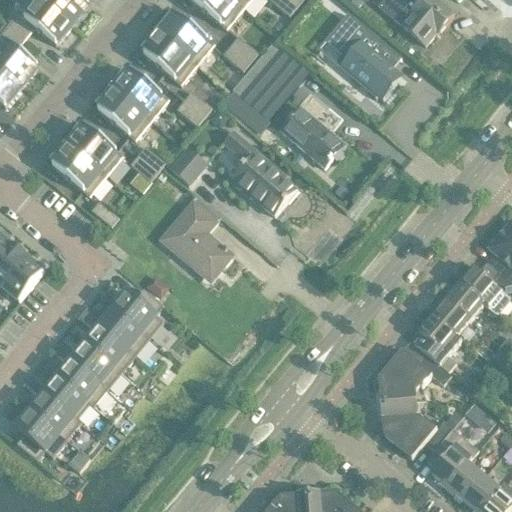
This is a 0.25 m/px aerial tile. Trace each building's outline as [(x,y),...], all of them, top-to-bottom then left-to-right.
[(27,43),(36,33),(56,50),(73,29),(36,0),(33,0),(10,29),(27,43)] [(36,0),(73,29),(89,9),(77,0),(36,0)] [(226,0),(192,0),(190,4),(227,34),(244,14),(226,0)] [(226,0),(244,14),(255,0),(226,0)] [(274,0),(270,5),(289,20),(297,11),(283,0),(274,0)] [(283,0),(297,11),(304,2),(301,0),(283,0)] [(437,40),(455,19),(432,0),(387,0),(378,11),(425,51),(435,39),(437,40)] [(160,39),(198,70),(214,50),(177,19),(160,39)] [(348,23),(328,47),(347,63),(340,71),(383,106),(404,80),(391,70),(397,63),(348,23)] [(0,73),(22,91),(39,71),(18,54),(27,43),(10,29),(0,41),(0,73)] [(160,39),(144,59),(182,90),(198,70),(160,39)] [(251,66),(257,58),(238,42),(231,51),(251,66)] [(273,46),(232,95),(233,96),(268,125),(309,76),(273,46)] [(244,75),(251,66),(231,51),(224,60),(244,75)] [(0,73),(0,106),(6,111),(22,91),(0,73)] [(115,95),(152,126),(169,106),(131,75),(115,95)] [(115,95),(98,115),(136,146),(152,126),(115,95)] [(233,96),(223,109),(260,139),(270,127),(268,125),(233,96)] [(204,122),(212,113),(193,97),(185,106),(204,122)] [(177,115),(196,131),(204,122),(185,106),(177,115)] [(279,135),(291,145),(322,172),(331,161),(330,160),(341,146),(299,111),(279,135)] [(219,112),(210,123),(221,132),(230,121),(219,112)] [(69,151),(107,181),(123,161),(86,130),(69,151)] [(232,136),(222,146),(246,168),(233,183),(236,186),(234,189),(251,203),(253,200),(263,208),(261,209),(275,221),(297,195),(284,185),(286,182),(232,136)] [(90,202),(107,181),(69,151),(53,171),(90,202)] [(159,177),(163,172),(166,168),(146,152),(139,161),(159,177)] [(190,155),(172,177),(195,197),(213,175),(190,155)] [(139,161),(131,170),(152,186),(159,177),(139,161)] [(160,245),(211,288),(235,260),(209,238),(221,224),(196,203),(160,245)] [(112,231),(119,222),(100,208),(93,216),(112,231)] [(487,267),(496,275),(507,284),(511,278),(511,226),(489,253),(495,258),(487,267)] [(0,241),(0,267),(12,252),(0,241)] [(12,252),(0,267),(0,291),(4,295),(28,265),(12,252)] [(28,265),(4,295),(21,308),(45,279),(28,265)] [(511,288),(507,284),(496,275),(489,284),(473,272),(460,288),(484,308),(484,309),(497,320),(511,304),(511,305),(511,288)] [(155,281),(148,291),(161,302),(169,292),(155,281)] [(446,304),(471,325),(484,309),(484,308),(460,288),(446,304)] [(127,296),(112,314),(149,345),(164,326),(156,320),(164,311),(144,294),(136,304),(127,296)] [(432,321),(461,345),(462,345),(457,341),(471,325),(446,304),(432,321)] [(84,309),(78,316),(86,323),(92,316),(84,309)] [(102,327),(99,331),(135,361),(149,345),(112,314),(102,327)] [(92,316),(86,323),(94,330),(97,326),(100,323),(92,316)] [(180,324),(172,317),(167,323),(175,330),(180,324)] [(422,340),(415,349),(427,359),(451,380),(452,380),(449,377),(456,368),(448,361),(461,345),(432,321),(419,337),(421,339),(422,340)] [(96,334),(85,348),(122,378),(135,361),(99,331),(96,334)] [(501,350),(507,356),(511,350),(511,343),(508,341),(501,350)] [(60,345),(51,356),(51,357),(53,355),(61,361),(67,354),(59,347),(60,346),(60,345)] [(75,360),(71,365),(108,395),(122,378),(85,348),(75,360)] [(507,356),(501,350),(493,360),(499,366),(507,356)] [(67,354),(61,361),(69,368),(71,365),(75,360),(67,354)] [(382,411),(417,408),(416,396),(420,391),(422,392),(432,380),(444,390),(451,380),(427,359),(419,369),(403,355),(379,384),(382,411)] [(69,368),(57,381),(91,408),(90,409),(94,412),(94,411),(108,395),(71,365),(69,368)] [(32,378),(23,390),(24,390),(26,388),(34,395),(40,387),(32,381),(33,379),(32,378)] [(47,394),(44,398),(81,428),(82,427),(78,423),(90,409),(91,408),(57,381),(47,394)] [(459,386),(455,392),(463,399),(468,393),(459,386)] [(40,387),(34,395),(41,401),(44,398),(47,394),(40,387)] [(41,401),(30,415),(67,445),(81,428),(44,398),(41,401)] [(417,408),(382,411),(384,439),(413,462),(426,447),(435,455),(453,434),(443,426),(437,433),(425,423),(423,424),(418,420),(417,408)] [(474,408),(466,418),(489,437),(497,427),(474,408)] [(30,415),(16,432),(25,439),(17,449),(38,466),(45,456),(53,462),(67,445),(30,415)] [(454,416),(446,425),(454,431),(462,422),(454,416)] [(453,434),(435,455),(444,463),(431,478),(448,492),(468,467),(469,467),(479,455),(453,434)] [(510,451),(511,447),(511,441),(506,436),(500,443),(510,451)] [(464,505),(485,481),(469,467),(468,467),(448,492),(464,505)] [(472,511),(486,511),(505,490),(504,490),(501,494),(485,481),(464,505),(472,511)] [(511,511),(511,495),(505,490),(486,511),(511,511)] [(309,511),(353,511),(336,497),(308,499),(309,511)] [(309,511),(308,499),(281,502),(272,511),(309,511)]
